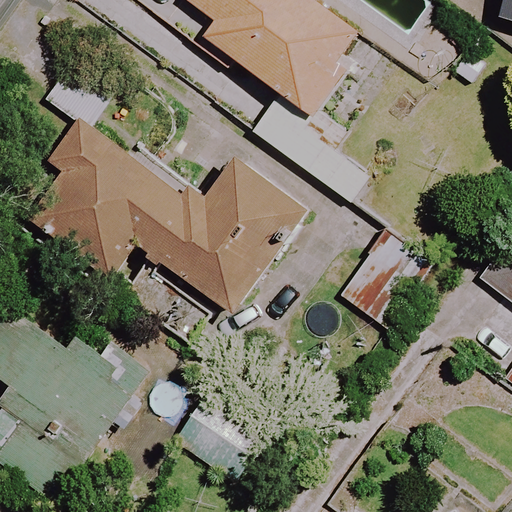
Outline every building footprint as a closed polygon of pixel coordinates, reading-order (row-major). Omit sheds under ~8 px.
[(322,112),(348,75),(339,69),(363,35),(313,0),(189,0),(189,1),(220,23),(208,39),(283,92),(251,135),(354,211),(375,182),(335,153),(351,132),(322,112)] [(511,0),(507,0),(502,19),(511,21),(511,0)] [(117,94),(68,60),(41,99),(79,125),(49,169),(63,179),(32,223),(118,283),(142,248),(242,316),(315,211),(228,151),(200,191),(155,159),(149,168),(93,129),(117,94)] [(511,243),(482,286),(511,306),(511,243)] [(155,370),(44,296),(0,362),(0,378),(14,388),(0,408),(0,463),(65,506),(155,370)] [(258,455),(202,423),(184,454),(240,486),(258,455)]
